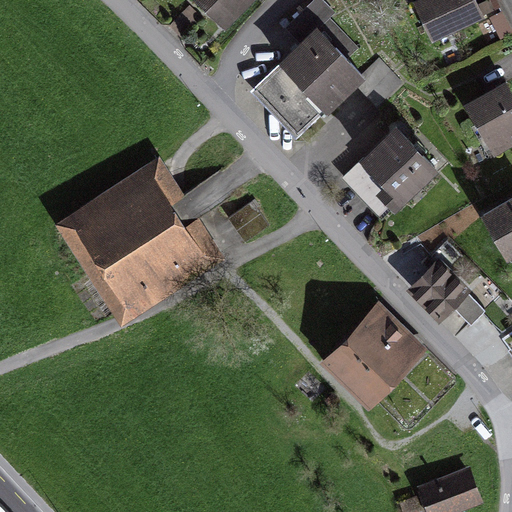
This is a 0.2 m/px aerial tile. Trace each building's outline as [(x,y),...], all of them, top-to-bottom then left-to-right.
[(262,0),(193,0),(230,34),(262,0)] [(475,0),(436,0),(419,7),(436,48),(487,26),(475,0)] [(364,79),(321,32),(256,91),(300,138),(364,79)] [(511,88),(470,111),(497,161),(511,153),(511,88)] [(406,132),(372,166),(390,184),(381,193),(411,222),(454,179),(406,132)] [(150,180),(83,223),(134,302),(201,260),(150,180)] [(256,199),(229,213),(243,240),(270,227),(256,199)] [(511,209),(492,220),(511,259),(511,209)] [(446,265),(418,290),(450,325),(477,299),(446,265)] [(382,315),(336,362),(380,406),(427,358),(382,315)] [(472,470),(423,490),(432,511),(467,511),(486,504),(472,470)]
